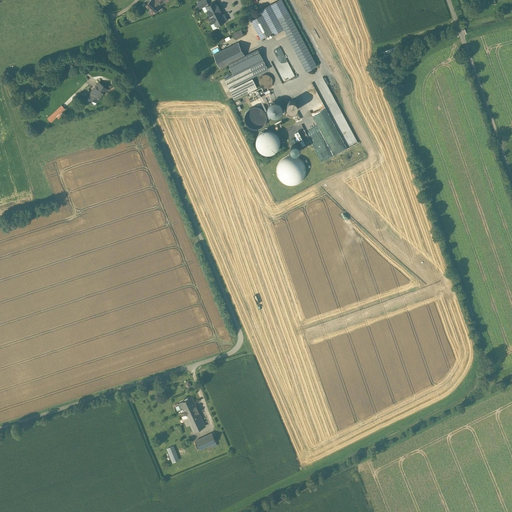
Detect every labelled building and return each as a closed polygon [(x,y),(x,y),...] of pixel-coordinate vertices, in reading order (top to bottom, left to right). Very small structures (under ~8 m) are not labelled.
[(160,5),(162,3),(158,0),(151,0),(147,5),(150,8),(151,7),(155,11),(161,5),(160,5)] [(278,0),(260,10),(262,14),(267,23),(277,17),(288,11),(282,0),(278,0)] [(221,10),(218,5),(217,6),(216,2),(216,1),(207,6),(207,7),(208,10),(207,11),(210,17),(209,17),(211,22),(214,21),(216,25),(227,20),(224,14),(222,14),(220,10),(221,10)] [(316,64),(312,56),(288,11),(277,17),(284,28),(306,70),(316,64)] [(262,14),(251,20),(261,38),(272,32),(273,34),(284,28),(277,17),(267,23),(262,14)] [(234,33),(236,38),(244,35),(241,29),(234,33)] [(238,42),(213,54),(220,67),(245,55),(238,42)] [(257,49),(229,63),(234,74),(224,79),(227,85),(266,66),(257,49)] [(266,73),(263,73),(261,74),(260,76),(259,78),(259,81),(260,84),(262,86),(265,87),(269,86),(271,84),(272,82),(273,80),(272,77),(270,75),(268,74),(266,73)] [(253,77),(230,89),(235,98),(257,87),(253,77)] [(316,151),(320,160),(358,143),(352,130),(349,132),(324,77),(307,84),(308,87),(302,90),(327,146),(316,151)] [(97,103),(108,88),(99,81),(88,96),(97,103)] [(292,100),(290,100),(288,102),(287,103),(287,106),(288,108),(290,110),(293,110),(296,109),(297,107),(298,104),(297,101),(294,100),(292,100)] [(278,102),(275,101),(271,103),(269,104),(268,107),(268,111),(269,114),(271,116),(274,117),(277,117),(280,116),(282,113),(283,109),(281,104),(278,102)] [(61,106),(41,124),(44,128),(64,109),(61,106)] [(251,107),(249,108),(247,110),(246,113),(245,116),(245,118),(245,121),(247,123),(249,126),(250,127),(252,128),(255,128),(259,128),(261,127),(264,125),(265,123),(266,120),(266,117),(266,114),(265,112),(263,110),(261,108),(258,107),(255,107),(251,107)] [(273,152),(276,150),(278,147),(280,143),(280,140),(279,136),(276,133),(274,131),(270,130),(267,130),(263,131),(260,134),(258,137),(257,141),(257,145),(259,148),(262,151),(266,153),(270,153),(273,152)] [(298,152),(299,151),(300,150),(300,148),(300,147),(299,145),(298,144),(296,144),(295,144),(294,144),(292,145),(292,146),(291,147),(291,149),(292,150),(292,151),(294,152),(295,153),(296,153),(298,152)] [(298,184),(301,181),(304,177),(305,173),(305,168),(304,164),(301,161),(298,158),(293,157),(289,157),(284,158),(280,161),(278,166),(277,171),(278,175),(280,180),(284,183),(288,185),(293,185),(298,184)] [(180,402),(185,412),(197,407),(192,396),(180,402)] [(206,425),(197,407),(185,412),(188,420),(185,421),(187,425),(190,424),(194,431),(206,425)] [(200,449),(217,441),(213,433),(196,440),(200,449)] [(173,447),(167,449),(173,462),(179,460),(173,447)]
